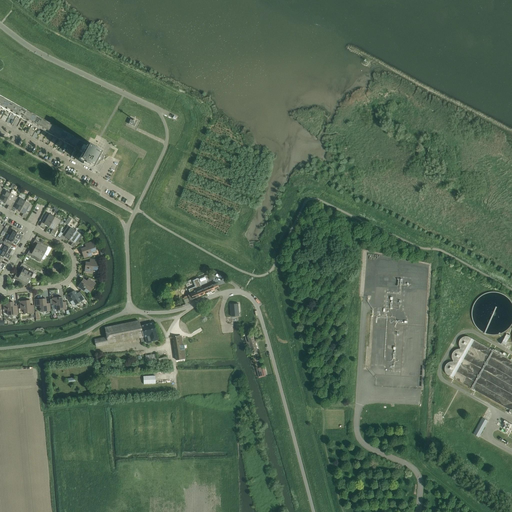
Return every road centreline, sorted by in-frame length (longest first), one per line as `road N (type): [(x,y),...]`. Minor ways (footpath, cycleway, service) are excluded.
road 1 (unclassified): [(312,511),(256,302),(235,291),(176,311),(130,311)]
road 2 (residential): [(134,199),(0,125)]
road 3 (residential): [(0,293),(71,279),(71,250),(32,228)]
road 4 (unclassified): [(0,348),(65,340),(130,311)]
